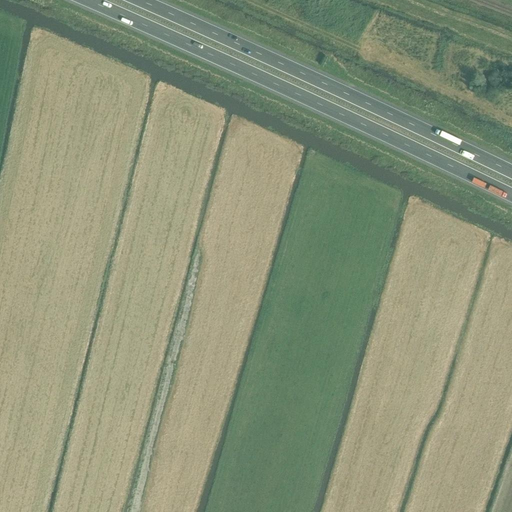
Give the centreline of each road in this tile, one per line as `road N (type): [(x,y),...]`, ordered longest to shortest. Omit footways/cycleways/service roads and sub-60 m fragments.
road 1 (trunk): [(85,0),(511,196)]
road 2 (trunk): [(511,173),(138,0)]
road 3 (track): [(248,0),(511,121)]
